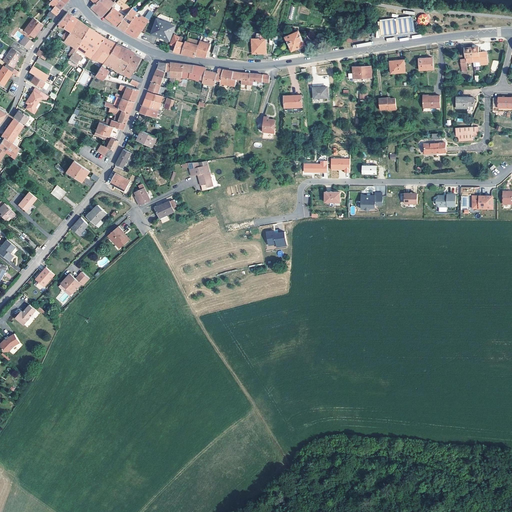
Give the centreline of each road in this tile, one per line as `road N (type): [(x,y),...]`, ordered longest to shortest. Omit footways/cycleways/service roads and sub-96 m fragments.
road 1 (secondary): [(511,31),(277,64),(156,53)]
road 2 (residential): [(254,222),(297,213),(301,186),(312,180),(489,182),(511,166)]
road 3 (track): [(286,458),(149,229)]
road 4 (residential): [(99,186),(0,302)]
road 5 (residential): [(74,0),(29,56),(0,127)]
road 6 (residential): [(156,53),(99,186)]
